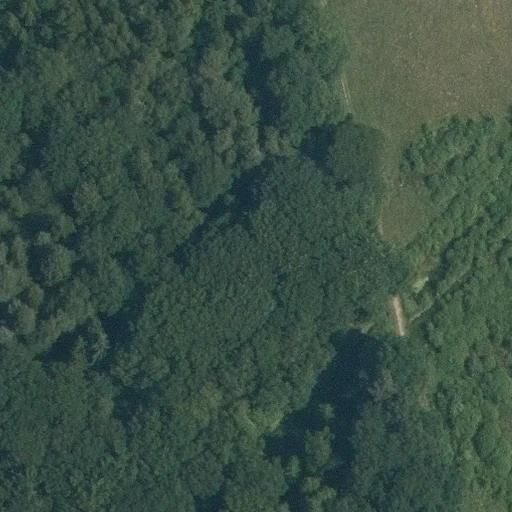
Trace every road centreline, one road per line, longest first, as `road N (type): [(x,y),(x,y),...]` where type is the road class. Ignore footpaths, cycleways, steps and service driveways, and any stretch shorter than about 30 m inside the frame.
road 1 (track): [(82,394),(236,304),(381,247)]
road 2 (track): [(381,247),(449,511)]
road 3 (track): [(317,0),(381,247)]
